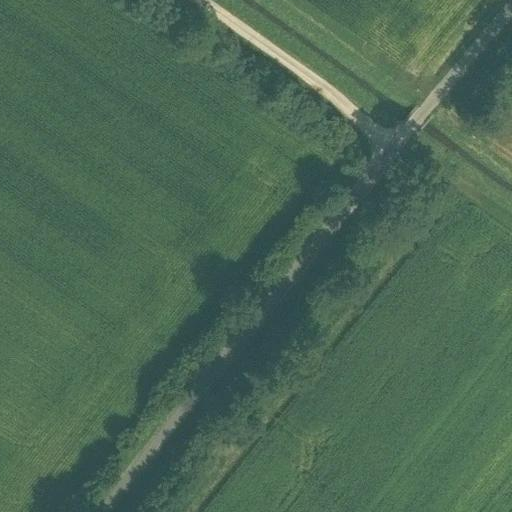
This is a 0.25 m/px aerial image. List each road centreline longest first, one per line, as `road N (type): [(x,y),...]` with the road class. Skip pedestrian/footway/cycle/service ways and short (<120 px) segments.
road 1 (unclassified): [(97,511),(511,5)]
road 2 (track): [(191,0),(398,147)]
